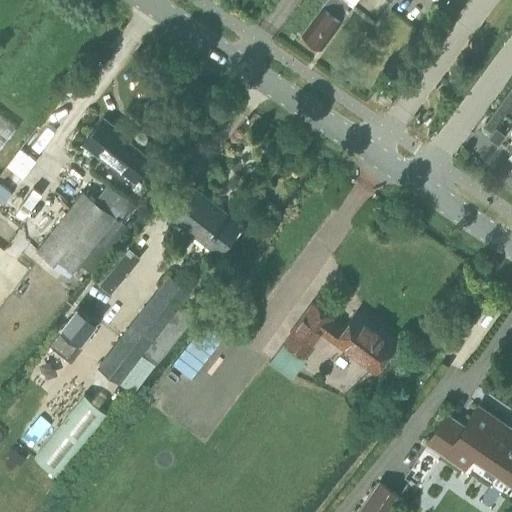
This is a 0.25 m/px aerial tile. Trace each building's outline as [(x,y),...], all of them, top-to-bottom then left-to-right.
[(326,0),(303,32),(323,47),(343,20),(342,20),(356,0),(326,0)] [(486,121),(494,127),(491,131),(507,143),(511,138),(511,149),(510,152),(511,153),(511,88),(488,121),(487,120),(486,121)] [(0,147),(15,127),(0,114),(0,147)] [(134,177),(150,156),(121,133),(123,131),(104,116),(84,142),(103,157),(105,154),(134,177)] [(175,217),(219,252),(242,224),(197,189),(175,217)] [(115,216),(83,191),(38,248),(71,273),(115,216)] [(100,365),(134,391),(194,314),(180,302),(190,290),(170,275),(100,365)] [(285,340),(304,354),(322,330),(376,370),(397,341),(356,311),(344,327),(331,317),(333,315),(313,301),(285,340)] [(61,328),(80,343),(99,319),(80,304),(61,328)] [(308,356),(304,354),(285,340),(270,360),(293,376),(308,356)] [(59,476),(110,413),(85,393),(34,455),(59,476)] [(511,431),(509,430),(511,426),(479,404),(465,425),(448,413),(428,441),(464,466),(465,465),(464,465),(473,453),(511,480),(511,431)] [(10,457),(6,462),(12,467),(16,462),(10,457)] [(387,511),(400,494),(399,494),(381,480),(358,511),(387,511)]
